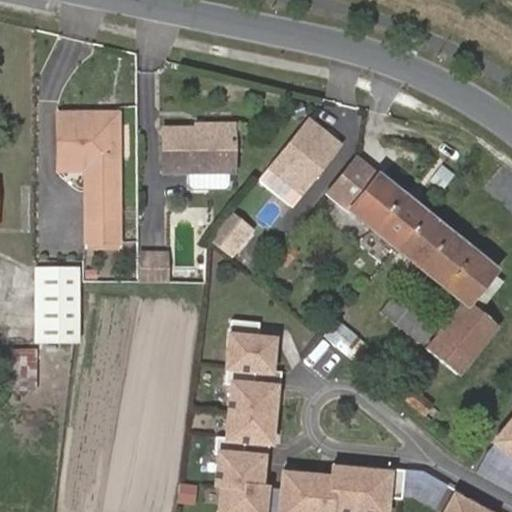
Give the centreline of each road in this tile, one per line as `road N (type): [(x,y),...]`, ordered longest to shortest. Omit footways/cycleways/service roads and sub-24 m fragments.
road 1 (tertiary): [(511,119),(450,82),(343,45),(130,0)]
road 2 (residential): [(427,452),(354,388),(337,387),(312,410),(318,440),(335,449),(402,451)]
